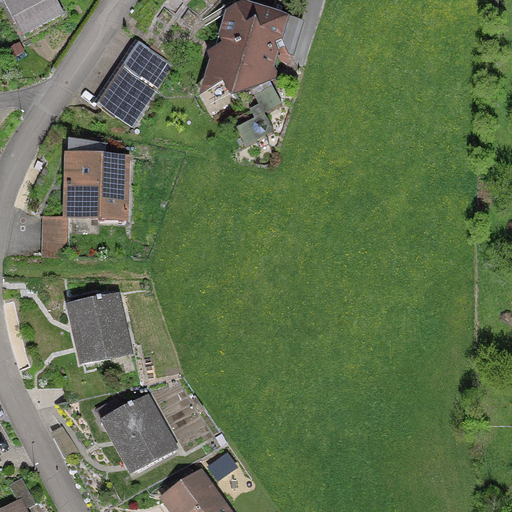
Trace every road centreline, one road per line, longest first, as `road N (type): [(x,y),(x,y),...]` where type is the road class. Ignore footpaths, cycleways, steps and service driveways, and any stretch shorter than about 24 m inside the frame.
road 1 (residential): [(0,206),(20,156),(121,0)]
road 2 (residential): [(76,511),(0,359)]
